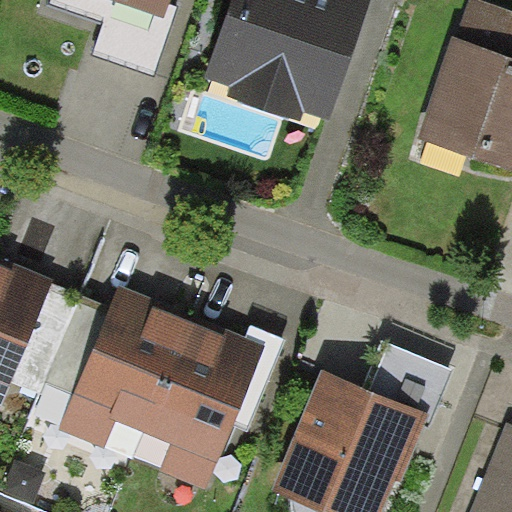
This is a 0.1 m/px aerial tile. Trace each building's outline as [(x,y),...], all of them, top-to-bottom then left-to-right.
[(117,0),(164,16),(170,0),(117,0)] [(233,0),(206,78),(232,86),(229,97),(303,123),(307,113),(331,121),(372,0),(233,0)] [(452,36),(418,140),(511,170),(511,11),(477,0),(471,0),(459,38),(452,36)] [(0,262),(0,409),(12,381),(53,281),(55,277),(11,259),(8,266),(0,262)] [(113,306),(53,281),(12,381),(41,394),(47,382),(74,394),(113,306)] [(118,421),(146,432),(192,321),(170,311),(159,307),(162,301),(122,284),(113,306),(74,394),(59,430),(105,448),(118,421)] [(207,327),(192,321),(146,432),(171,443),(162,469),(207,489),(231,426),(266,345),(246,337),(224,328),(222,333),(207,327)] [(252,323),(246,337),(266,345),(231,426),(248,433),(288,338),(252,323)] [(364,387),(430,414),(434,415),(454,369),(384,340),(364,387)] [(364,387),(323,370),(274,491),(294,499),(325,511),(383,511),(397,480),(402,482),(421,435),(430,414),(364,387)] [(511,511),(511,424),(509,423),(471,511),(511,511)] [(46,470),(16,459),(5,491),(35,502),(46,470)] [(325,511),(294,499),(294,507),(293,511),(325,511)]
